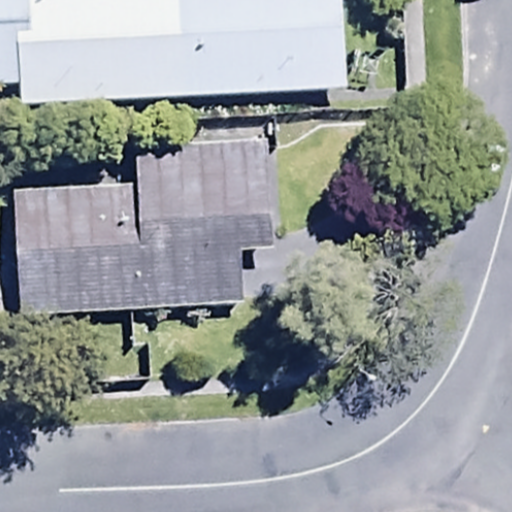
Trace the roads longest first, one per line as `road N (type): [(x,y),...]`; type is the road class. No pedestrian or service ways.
road 1 (residential): [(455,395),(376,447),(283,480),(0,497)]
road 2 (residential): [(511,157),(455,395)]
